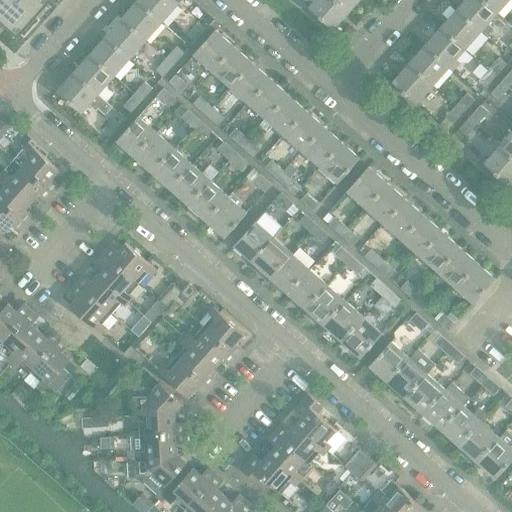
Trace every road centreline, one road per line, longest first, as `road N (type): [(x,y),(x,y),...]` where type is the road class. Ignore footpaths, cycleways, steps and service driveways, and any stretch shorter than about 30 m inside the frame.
road 1 (residential): [(479,511),(7,90)]
road 2 (residential): [(329,87),(504,245),(511,237)]
road 3 (residential): [(228,0),(329,87)]
road 4 (residential): [(7,90),(87,0)]
